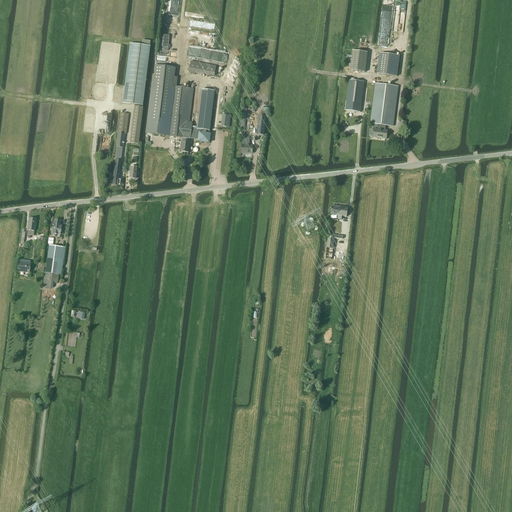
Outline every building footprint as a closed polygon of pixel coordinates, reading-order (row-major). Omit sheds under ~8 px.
[(130,44),(122,103),(142,106),(149,46),(130,44)] [(353,51),(350,71),(365,73),(368,52),(353,51)] [(379,53),(377,74),(397,77),(400,56),(379,53)] [(190,62),(188,72),(213,77),(215,66),(190,62)] [(152,78),(146,134),(181,138),(186,139),(190,139),(191,126),(192,123),(189,123),(193,89),(176,87),(177,78),(174,78),(175,68),(155,66),(153,78),(152,78)] [(349,80),(345,111),(356,112),(360,112),(364,82),(360,82),(349,80)] [(372,116),(371,124),(379,125),(378,130),(374,129),(373,138),(386,139),(387,131),(384,130),(385,125),(393,127),(398,87),(381,84),(376,84),(372,116)] [(191,126),(190,139),(198,140),(197,142),(208,143),(210,134),(208,134),(208,131),(209,131),(214,91),(201,90),(196,127),(191,126)] [(134,106),(130,143),(138,144),(143,107),(134,106)] [(112,161),(111,166),(113,167),(113,173),(112,185),(117,186),(122,148),(123,148),(125,134),(126,134),(128,114),(120,113),(117,133),(116,147),(114,161),(112,161)] [(257,116),(256,135),(263,136),(265,117),(257,116)] [(181,138),(180,152),(188,153),(189,143),(186,143),(186,139),(181,138)] [(241,145),(240,153),(251,154),(252,146),(248,146),(249,138),(246,138),(246,139),(242,139),(242,145),(241,145)] [(331,210),(331,215),(338,216),(337,219),(341,219),(342,216),(347,217),(348,208),(332,206),(331,209),(331,208),(331,210)] [(28,231),(27,235),(33,235),(34,231),(35,219),(29,219),(27,231),(28,231)] [(52,221),(52,225),(54,225),(52,234),(58,235),(60,235),(61,226),(59,226),(60,221),(54,220),(54,221),(52,221)] [(44,281),(44,287),(52,288),(53,282),(57,283),(59,275),(60,266),(61,261),(62,248),(49,246),(47,259),(45,273),(44,281)] [(333,255),(326,255),(324,272),(331,272),(333,255)] [(18,263),(17,271),(29,273),(30,264),(18,263)]
